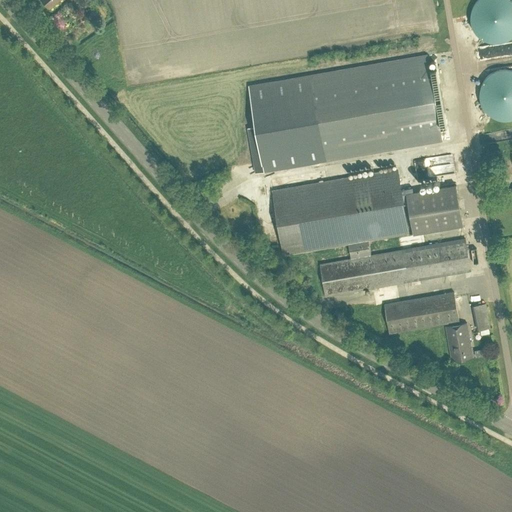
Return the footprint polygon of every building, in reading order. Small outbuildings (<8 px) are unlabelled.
[(41,0),(49,9),(59,0),(41,0)] [(511,16),(511,12),(511,2),(504,0),(473,0),(465,33),(510,45),(511,37),(511,16)] [(248,128),(254,159),(256,172),(442,139),(437,111),(445,110),(439,75),(431,77),(427,55),(314,75),(249,86),(256,126),(248,128)] [(511,115),(511,65),(473,80),(491,124),(511,115)] [(372,254),(369,240),(408,233),(396,168),(274,190),(285,254),(349,243),(351,258),(320,264),(326,296),(471,270),(466,238),(372,254)] [(414,233),(464,224),(457,184),(407,193),(414,233)] [(390,332),(460,320),(455,291),(385,304),(390,332)] [(489,332),(485,302),(473,304),(476,333),(489,332)] [(452,360),(473,356),(467,322),(446,326),(452,360)]
